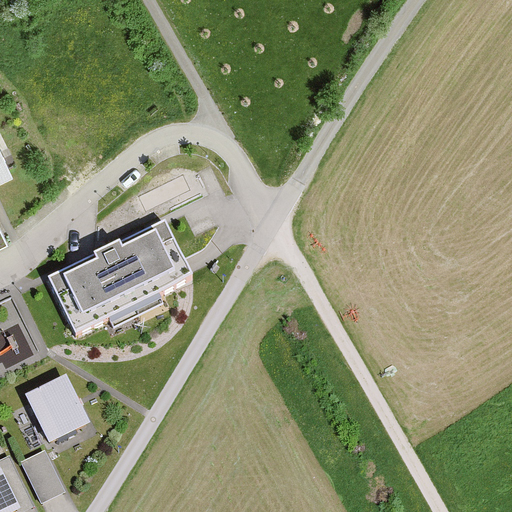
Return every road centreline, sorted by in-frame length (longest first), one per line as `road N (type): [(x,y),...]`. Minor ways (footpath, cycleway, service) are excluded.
road 1 (trunk): [(0,407),(511,85)]
road 2 (residential): [(271,225),(223,149),(186,135),(138,155),(0,269)]
road 3 (unclassified): [(95,511),(271,225)]
road 4 (unclassified): [(271,225),(417,0)]
